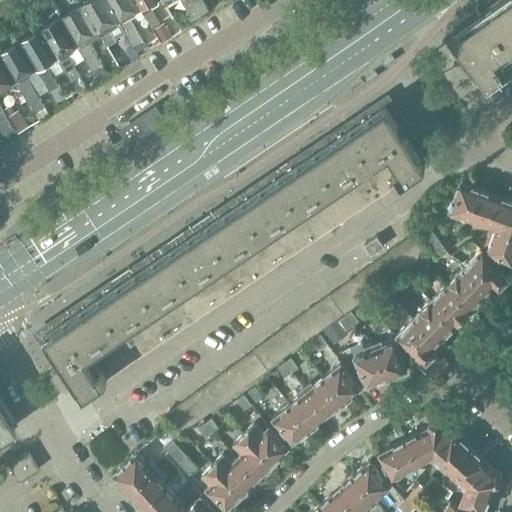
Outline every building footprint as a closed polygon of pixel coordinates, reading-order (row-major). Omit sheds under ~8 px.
[(107,0),(88,0),(83,3),(100,32),(107,44),(116,39),(109,26),(119,20),(107,0)] [(136,0),(107,0),(119,20),(137,51),(147,44),(130,14),(141,8),(136,0)] [(192,0),(165,0),(166,2),(169,0),(183,0),(188,7),(186,11),(191,19),(200,13),(192,0)] [(192,0),(200,13),(209,8),(204,0),(192,0)] [(511,0),(491,0),(430,38),(468,98),(488,86),(487,84),(507,71),(499,58),(511,50),(511,0)] [(83,3),(61,16),(78,44),(96,75),(106,69),(88,39),(100,32),(83,3)] [(61,16),(41,28),(57,57),(76,88),(85,83),(66,52),(78,44),(61,16)] [(166,23),(154,30),(161,42),(173,35),(166,23)] [(41,28),(21,39),(38,68),(56,99),(64,94),(46,63),(57,57),(41,28)] [(0,51),(17,80),(35,111),(45,106),(26,75),(38,68),(21,39),(0,51)] [(0,90),(17,80),(0,51),(0,90)] [(0,124),(4,132),(14,126),(0,101),(0,124)] [(156,103),(119,128),(129,144),(166,119),(156,103)] [(19,109),(8,116),(18,132),(29,125),(19,109)] [(143,339),(432,168),(397,109),(42,319),(84,388),(109,373),(95,349),(135,326),(143,339)] [(511,198),(462,180),(458,185),(453,198),(450,197),(447,205),(450,207),(448,210),(484,223),(488,221),(489,218),(498,222),(488,248),(496,256),(511,261),(511,198)] [(422,216),(412,223),(437,257),(447,250),(422,216)] [(365,244),(371,254),(384,246),(377,236),(365,244)] [(482,248),(465,265),(494,294),(501,286),(505,288),(509,283),(508,279),(511,276),(482,248)] [(423,258),(407,269),(412,275),(427,264),(423,258)] [(465,265),(448,282),(473,307),(486,295),(489,298),(494,294),(465,265)] [(412,275),(407,269),(403,272),(407,278),(412,275)] [(391,281),(387,284),(394,292),(398,290),(391,281)] [(448,282),(431,299),(456,324),(460,320),(462,323),(471,313),(469,311),(473,307),(448,282)] [(394,292),(387,284),(378,291),(385,299),(394,292)] [(431,299),(414,316),(442,345),(447,340),(443,337),(456,324),(431,299)] [(348,312),(345,316),(353,324),(357,321),(348,312)] [(353,324),(345,316),(341,319),(350,328),(353,324)] [(442,345),(414,316),(397,333),(425,362),(428,359),(431,361),(436,356),(435,352),(442,345)] [(381,340),(373,343),(386,377),(407,369),(395,338),(382,343),(381,340)] [(386,377),(373,343),(364,346),(366,350),(353,355),(365,385),(386,377)] [(290,356),(284,360),(292,370),(298,366),(290,356)] [(292,370),(284,360),(277,365),(285,375),(292,370)] [(341,361),(325,374),(345,400),(362,386),(341,361)] [(311,381),(306,385),(329,413),(345,400),(325,374),(314,384),(311,381)] [(304,392),(290,402),(311,428),(329,413),(306,385),(302,389),(304,392)] [(237,396),(245,406),(252,401),(244,391),(237,396)] [(0,395),(0,442),(19,433),(0,395)] [(311,428),(290,402),(272,417),(292,442),(311,428)] [(212,415),(203,422),(211,430),(219,424),(212,415)] [(429,453),(430,454),(451,429),(444,423),(444,420),(439,415),(429,420),(429,425),(403,438),(415,460),(429,453)] [(254,421),(244,432),(273,462),(290,446),(268,424),(263,429),(254,421)] [(211,430),(203,422),(199,425),(206,434),(211,430)] [(430,454),(448,470),(471,445),(453,428),(451,429),(430,454)] [(155,436),(189,473),(197,466),(163,429),(155,436)] [(241,451),(237,456),(258,477),(273,462),(244,432),(233,442),(241,451)] [(405,465),(415,460),(403,438),(378,452),(392,478),(408,469),(405,465)] [(448,470),(466,487),(488,463),(489,461),(471,445),(448,470)] [(112,473),(128,490),(156,466),(150,459),(147,461),(137,450),(112,473)] [(223,452),(212,463),(242,493),(258,477),(237,456),(232,461),(223,452)] [(370,459),(353,474),(375,498),(392,483),(370,459)] [(242,493),(212,463),(202,473),(210,482),(205,487),(226,508),(242,493)] [(488,463),(466,487),(467,487),(462,502),(485,510),(495,484),(500,483),(503,474),(498,469),(495,469),(488,463)] [(128,490),(142,506),(167,484),(159,475),(162,472),(156,466),(128,490)] [(353,474),(336,488),(357,511),(359,511),(375,498),(353,474)] [(434,474),(424,485),(430,490),(433,486),(440,479),(434,474)] [(445,485),(440,479),(433,486),(439,492),(445,485)] [(422,483),(410,496),(418,503),(430,490),(424,485),(422,483)] [(142,506),(147,511),(167,511),(181,499),(167,484),(142,506)] [(357,511),(336,488),(320,503),(328,511),(357,511)] [(181,499),(167,511),(209,511),(213,508),(200,494),(187,506),(181,499)] [(410,496),(401,506),(406,511),(409,511),(418,503),(410,496)] [(470,511),(450,500),(442,511),(470,511)] [(328,511),(320,503),(309,511),(328,511)]
